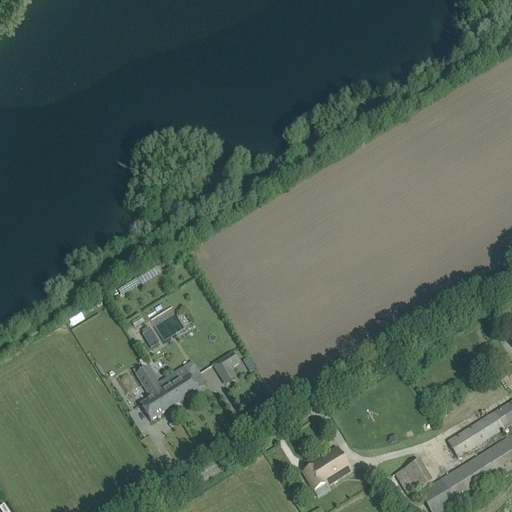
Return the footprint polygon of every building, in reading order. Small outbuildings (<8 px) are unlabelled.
[(147,328),(142,331),(144,335),(143,335),(151,349),(159,344),(151,330),(149,331),(147,328)] [(233,354),(213,366),(220,376),(229,370),(236,380),(230,370),(239,364),(233,354)] [(247,367),(252,364),(248,358),(243,361),(247,367)] [(145,363),(133,371),(145,391),(147,390),(153,398),(140,405),(145,413),(151,422),(171,409),(156,386),(158,384),(157,382),(152,374),(147,367),(145,363)] [(158,384),(156,386),(171,409),(199,391),(198,390),(189,375),(176,383),(172,376),(165,380),(158,384)] [(462,400),(470,412),(480,406),(481,408),(503,394),(494,380),(462,400)] [(511,436),(419,493),(430,511),(442,511),(511,469),(511,401),(447,442),(457,458),(511,424),(511,436)] [(352,472),(342,456),(337,448),(312,463),(314,466),(303,473),(314,492),(326,485),(328,488),(352,472)] [(395,476),(408,496),(432,481),(424,468),(411,477),(406,469),(395,476)] [(362,472),(358,478),(365,483),(369,478),(362,472)]
